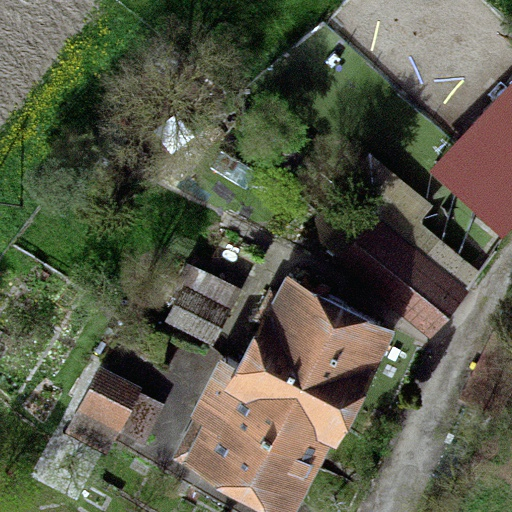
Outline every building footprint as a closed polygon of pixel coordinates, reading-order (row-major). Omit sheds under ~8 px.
[(511,76),(429,162),(501,233),(511,222),(511,76)] [(187,185),(238,212),(261,170),(210,143),(187,185)] [(434,200),(368,148),(339,184),(372,211),(334,258),(429,334),(481,269),(419,220),(434,200)] [(224,378),(331,433),(336,436),(396,320),(284,262),(235,358),(224,378)] [(228,306),(180,282),(161,321),(209,345),(228,306)] [(224,378),(235,358),(219,349),(189,408),(201,415),(188,441),(180,436),(172,451),(290,511),(331,433),(224,378)] [(0,388),(15,401),(32,381),(0,354),(0,388)] [(142,382),(100,361),(64,432),(107,453),(120,428),(143,439),(163,400),(139,388),(142,382)]
